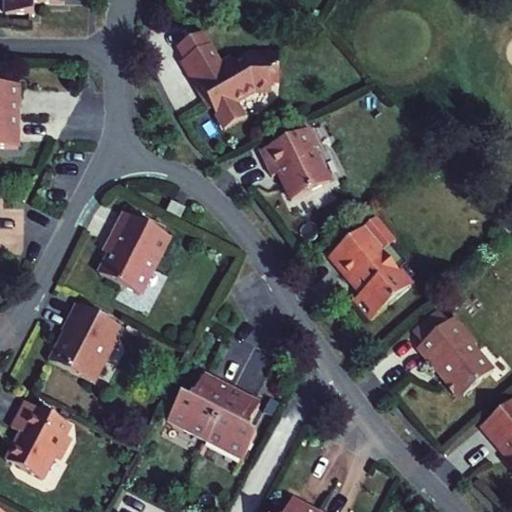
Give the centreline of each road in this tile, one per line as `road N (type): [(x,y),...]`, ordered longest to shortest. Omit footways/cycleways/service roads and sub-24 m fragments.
road 1 (residential): [(336,374),(248,235),(217,201),(120,145)]
road 2 (residential): [(120,145),(94,177),(31,302),(0,338)]
road 3 (residential): [(460,511),(336,374)]
road 4 (residential): [(336,374),(296,417),(247,511)]
road 5 (residential): [(121,50),(0,48)]
